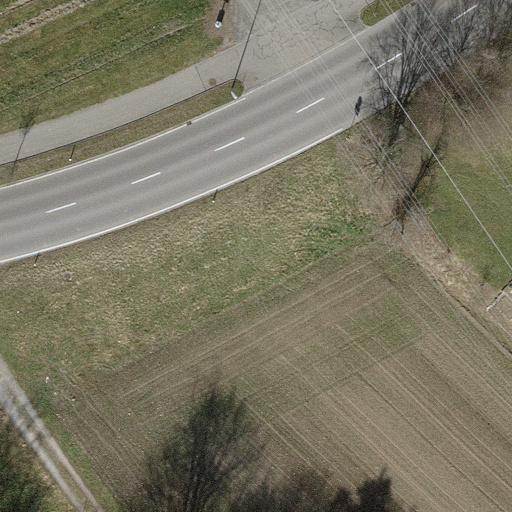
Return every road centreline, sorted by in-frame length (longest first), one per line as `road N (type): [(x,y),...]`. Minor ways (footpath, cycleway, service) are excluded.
road 1 (secondary): [(483,0),(317,106),(222,152),(80,208),(0,229)]
road 2 (track): [(0,379),(92,511)]
road 3 (track): [(254,0),(317,106)]
